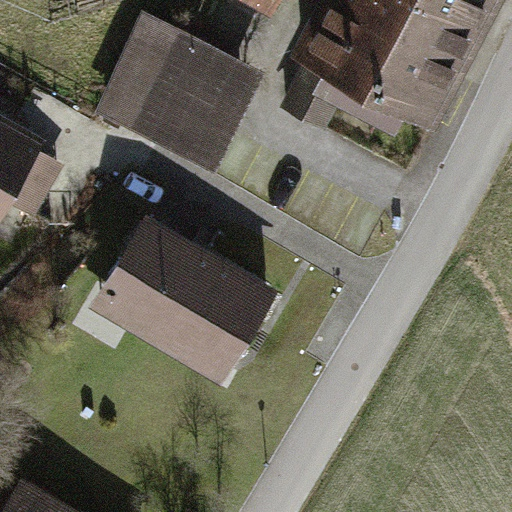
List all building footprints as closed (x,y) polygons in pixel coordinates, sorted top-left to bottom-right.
[(293,0),(240,0),(281,22),(293,0)] [(500,0),(325,0),(298,50),(432,123),(500,0)] [(274,76),(151,19),(104,120),(227,177),(274,76)] [(0,226),(53,137),(0,106),(0,226)] [(289,293),(157,214),(96,315),(228,394),(289,293)] [(85,511),(32,481),(13,511),(85,511)]
